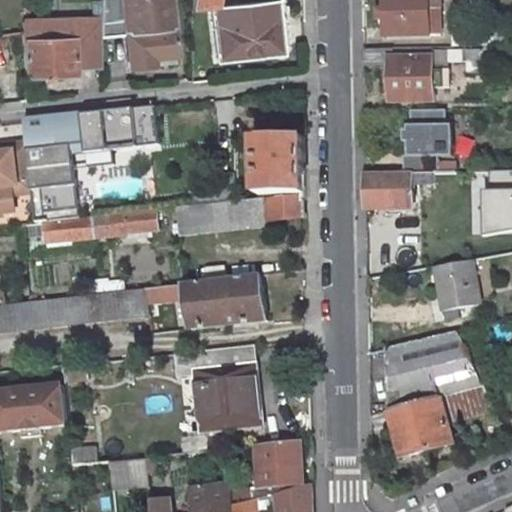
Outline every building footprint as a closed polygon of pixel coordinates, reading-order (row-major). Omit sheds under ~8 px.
[(100,0),(100,19),(100,37),(126,34),(130,68),(153,65),(152,57),(176,55),(169,0),(100,0)] [(190,0),(191,9),(211,7),(216,6),(216,0),(190,0)] [(280,44),(275,0),(273,0),(216,6),(211,7),(217,60),(259,56),(258,46),(280,44)] [(430,0),(386,0),(387,37),(443,36),(442,9),(431,10),(430,0)] [(24,69),(24,77),(74,75),(74,67),(100,66),(100,37),(100,19),(22,22),(22,31),(24,69)] [(22,31),(0,34),(0,49),(9,48),(10,69),(24,69),(22,31)] [(453,32),(453,47),(509,46),(509,31),(453,32)] [(281,54),(280,44),(258,46),(259,56),(281,54)] [(394,58),(394,49),(364,50),(365,66),(390,66),(391,104),(436,102),(435,88),(452,88),(451,69),(435,70),(435,56),(394,58)] [(484,50),(449,51),(450,63),(451,63),(469,62),(469,73),(490,72),(490,58),(485,58),(484,50)] [(449,51),(434,51),(435,56),(435,70),(451,69),(451,63),(450,63),(449,51)] [(405,156),(405,173),(459,172),(459,164),(441,165),(441,157),(456,157),(455,125),(449,125),(448,111),(412,111),(413,126),(409,126),(410,156),(405,156)] [(33,179),(34,185),(52,183),(53,190),(79,187),(71,116),(27,121),(30,143),(30,150),(33,179)] [(259,175),(260,195),(307,194),(305,136),(258,138),(259,158),(257,158),(258,175),(259,175)] [(30,143),(0,145),(0,152),(30,150),(30,143)] [(33,179),(30,150),(0,152),(0,194),(1,195),(14,193),(13,181),(33,179)] [(511,228),(511,171),(472,173),(475,230),(511,228)] [(459,184),(459,172),(405,173),(367,173),(367,209),(414,208),(413,185),(435,185),(435,189),(441,189),(441,184),(459,184)] [(236,174),(220,174),(221,178),(221,203),(237,201),(236,174)] [(212,204),(221,203),(221,178),(211,178),(212,204)] [(52,183),(34,185),(35,196),(53,194),(53,190),(52,183)] [(210,202),(208,188),(193,190),(195,203),(210,202)] [(270,226),(270,221),(307,217),(307,194),(237,201),(221,203),(212,204),(179,208),(182,236),(270,226)] [(153,230),(160,229),(158,210),(48,223),(50,242),(137,232),(138,238),(154,236),(153,230)] [(393,226),(385,226),(385,235),(393,235),(393,226)] [(480,305),(473,261),(437,267),(445,311),(455,310),(470,307),(480,305)] [(190,330),(267,321),(262,275),(184,283),(190,330)] [(161,294),(161,289),(146,291),(146,289),(0,306),(0,333),(149,316),(148,305),(147,296),(161,294)] [(162,303),(161,294),(147,296),(148,305),(162,303)] [(472,318),(470,307),(455,310),(456,321),(472,318)] [(383,320),(386,340),(407,337),(403,317),(383,320)] [(460,332),(389,349),(391,410),(442,396),(442,398),(485,387),(460,332)] [(212,431),(264,426),(255,346),(178,355),(181,376),(197,374),(202,414),(210,413),(212,431)] [(89,364),(64,367),(66,384),(91,381),(89,364)] [(43,430),(70,426),(66,387),(0,394),(0,434),(24,432),(43,430)] [(442,396),(391,410),(398,438),(405,436),(410,455),(455,444),(449,423),(495,409),(485,387),(442,398),(442,396)] [(210,413),(202,414),(204,432),(212,431),(210,413)] [(44,437),(43,430),(24,432),(25,439),(44,437)] [(302,442),(259,446),(262,488),(254,489),(254,501),(286,492),(286,486),(304,485),(302,442)] [(98,446),(73,449),(75,466),(100,463),(98,446)] [(204,452),(187,454),(188,465),(205,463),(204,452)] [(148,458),(112,462),(115,491),(151,487),(150,473),(148,460),(148,458)] [(166,458),(148,460),(150,473),(167,471),(166,458)] [(233,485),(191,491),(193,511),(236,511),(235,506),(234,495),(233,485)] [(254,501),(235,506),(236,511),(313,511),(313,485),(286,492),(254,501)] [(254,489),(234,495),(235,506),(254,501),(254,489)] [(172,511),(171,501),(153,504),(153,511),(172,511)]
